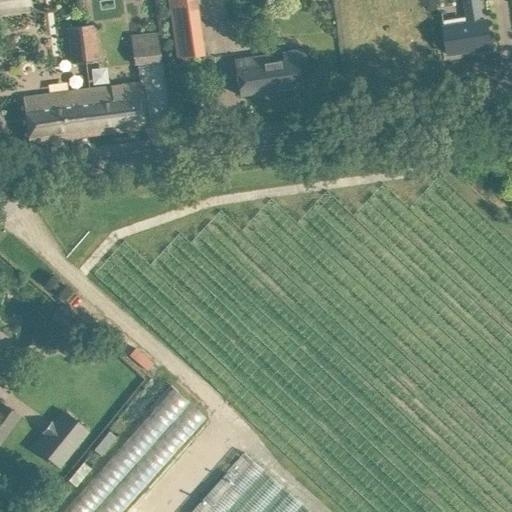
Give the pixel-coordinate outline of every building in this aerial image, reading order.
[(0,0),(0,14),(31,10),(29,0),(0,0)] [(197,0),(167,0),(170,12),(176,59),(205,54),(199,8),(197,0)] [(492,47),(489,28),(488,21),(483,22),(479,0),(463,0),(467,23),(444,27),(448,54),(492,47)] [(82,25),(87,61),(100,59),(96,23),(82,25)] [(73,63),(87,61),(82,25),(69,26),(73,63)] [(152,31),(128,33),(129,54),(154,53),(152,31)] [(234,60),(236,76),(239,95),(300,86),(298,68),(307,67),(305,49),(282,52),(283,60),(269,62),(268,55),(234,60)] [(146,128),(144,108),(140,81),(91,87),(97,134),(146,128)] [(28,143),(97,134),(91,87),(48,93),(48,92),(22,95),(28,143)] [(123,242),(94,274),(350,511),(511,511),(511,244),(439,176),(409,209),(383,184),(352,216),(325,191),(296,223),(270,199),(241,230),(219,211),(188,244),(178,234),(148,266),(123,242)] [(66,324),(52,341),(72,357),(79,349),(86,340),(66,324)] [(172,388),(61,511),(121,511),(205,417),(172,388)] [(2,403),(0,404),(0,442),(20,416),(2,403)] [(43,434),(33,446),(59,468),(89,432),(63,410),(54,421),(52,419),(41,432),(43,434)] [(311,511),(245,452),(205,496),(198,490),(182,509),(185,511),(311,511)] [(77,485),(90,468),(82,462),(69,478),(77,485)]
